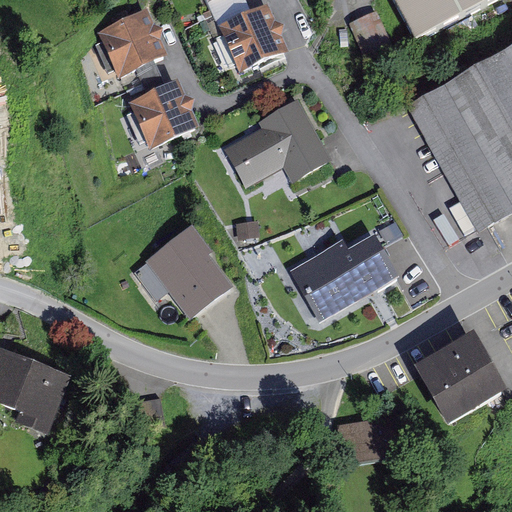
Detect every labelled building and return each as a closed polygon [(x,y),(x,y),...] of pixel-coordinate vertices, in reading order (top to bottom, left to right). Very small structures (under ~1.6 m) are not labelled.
[(395,0),(419,45),(501,0),(395,0)] [(292,57),(272,6),(223,24),(243,76),(292,57)] [(404,55),(384,12),(355,25),(374,69),(404,55)] [(171,66),(150,16),(101,37),(122,86),(171,66)] [(511,57),(413,113),(481,236),(511,218),(511,57)] [(183,85),(132,107),(153,157),(204,136),(183,85)] [(328,160),(297,105),(261,125),(265,132),(229,152),(247,185),(284,163),(294,180),(328,160)] [(257,223),(237,226),(239,239),(258,236),(257,223)] [(247,291),(197,225),(137,270),(165,306),(181,294),(203,324),(247,291)] [(343,242),(289,271),(318,324),(400,279),(376,235),(348,250),(343,242)] [(478,347),(476,344),(417,376),(449,435),(508,403),(478,347)] [(0,408),(57,437),(81,390),(6,353),(0,365),(0,408)] [(390,421),(339,428),(344,463),(395,456),(390,421)]
